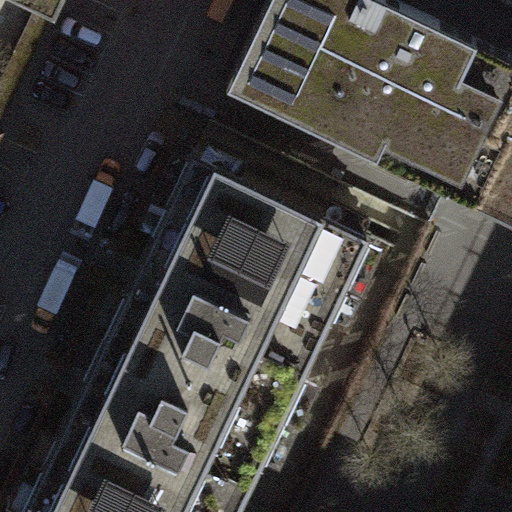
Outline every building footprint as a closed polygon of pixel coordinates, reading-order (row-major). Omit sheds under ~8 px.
[(27,0),(56,13),(62,0),(27,0)] [(495,45),(399,0),(266,0),(228,82),(431,178),(495,45)] [(511,53),(495,45),(431,178),(511,216),(511,53)] [(370,232),(196,149),(113,323),(287,406),(370,232)] [(235,511),(287,406),(113,323),(23,510),(26,511),(235,511)]
